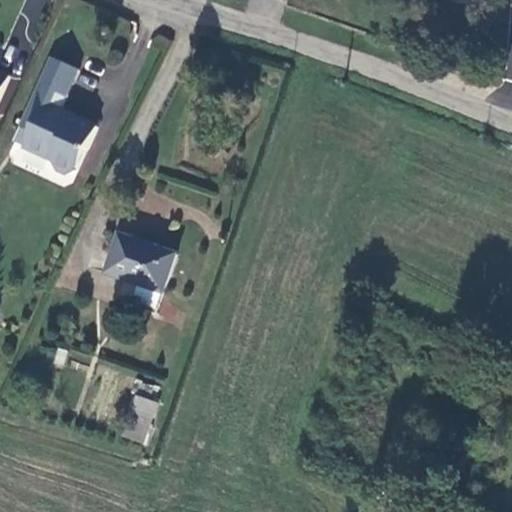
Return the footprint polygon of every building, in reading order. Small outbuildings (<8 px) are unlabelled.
[(70,72),(45,61),(33,86),(58,98),(70,72)] [(58,98),(33,86),(26,101),(51,113),(58,98)] [(51,113),(26,101),(14,129),(26,135),(18,151),(46,163),(49,172),(60,177),(68,172),(77,149),(80,150),(88,131),(51,113)] [(163,295),(175,255),(117,235),(105,276),(139,287),(163,295)] [(157,313),(163,295),(139,287),(133,305),(157,313)] [(132,412),(152,419),(157,403),(138,396),(132,412)] [(143,443),(152,419),(132,412),(124,436),(143,443)]
